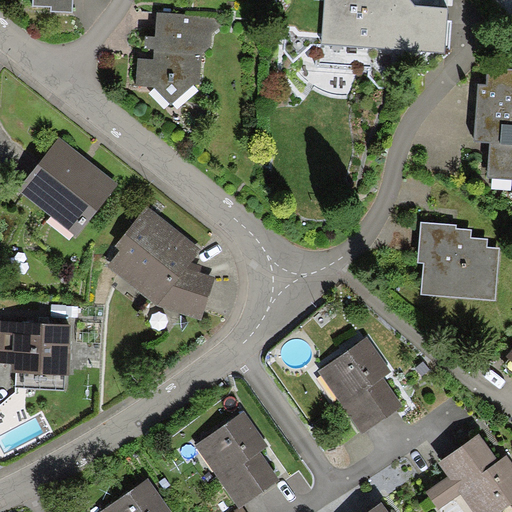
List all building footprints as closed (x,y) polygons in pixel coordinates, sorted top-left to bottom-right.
[(30,0),(30,2),(49,2),(49,8),(69,8),(69,0),(30,0)] [(322,0),(320,37),(441,46),(444,3),(412,1),(411,0),(322,0)] [(209,15),(153,10),(151,34),(143,34),(139,84),(150,85),(168,100),(196,80),(199,54),(206,45),(209,15)] [(511,63),(488,62),(486,81),(479,81),(475,136),(493,137),(490,172),(511,173),(511,63)] [(57,142),(20,185),(72,229),(109,185),(57,142)] [(144,211),(104,258),(151,298),(198,313),(210,278),(181,264),(191,252),(144,211)] [(420,288),(495,294),(498,244),(489,244),(490,233),(472,232),(473,223),(457,222),(457,217),(422,214),(419,255),(423,255),(420,288)] [(65,325),(0,321),(0,361),(63,365),(65,325)] [(363,338),(320,367),(358,425),(394,401),(376,374),(383,369),(363,338)] [(239,412),(195,441),(234,498),(270,474),(252,447),(259,442),(239,412)] [(476,435),(441,457),(451,473),(459,486),(475,511),(484,511),(511,494),(511,473),(500,455),(492,460),(476,435)] [(144,480),(101,508),(103,511),(161,511),(164,510),(144,480)]
